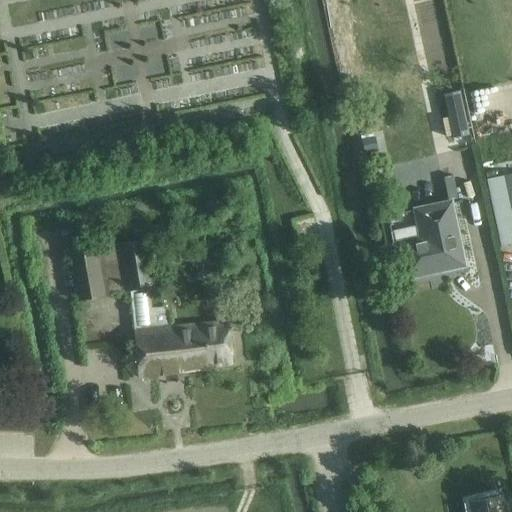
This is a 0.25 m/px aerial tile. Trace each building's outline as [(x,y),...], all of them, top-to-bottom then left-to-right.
[(401,88),(404,100),(418,97),(416,85),(401,88)] [(460,91),(443,94),(448,116),(452,138),(469,135),(460,91)] [(511,173),(490,179),(506,246),(511,244),(511,173)] [(409,240),(393,244),(396,260),(401,259),(406,279),(430,273),(428,267),(437,265),(437,266),(438,267),(438,268),(439,268),(440,270),(442,270),(443,270),(464,266),(460,246),(451,202),(415,210),(419,226),(414,227),(409,236),(409,240)] [(170,221),(168,222),(171,239),(212,232),(209,215),(192,218),(191,211),(169,214),(170,221)] [(154,285),(145,240),(68,255),(77,301),(130,291),(136,357),(139,377),(166,373),(167,381),(178,380),(177,372),(233,364),(230,344),(228,320),(169,325),(168,315),(162,309),(151,310),(149,287),(154,285)] [(0,356),(0,376),(10,374),(6,355),(0,356)] [(511,511),(511,494),(470,502),(472,511),(511,511)]
